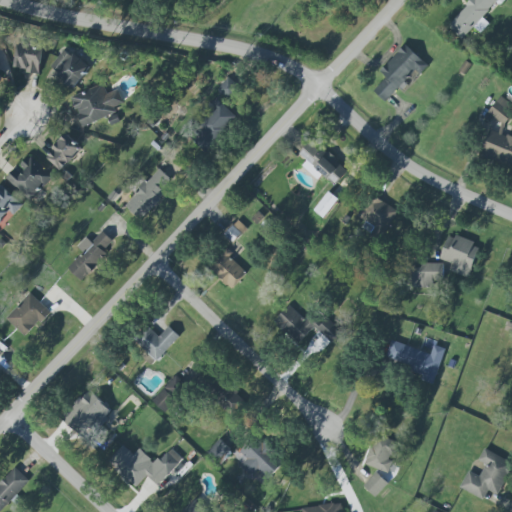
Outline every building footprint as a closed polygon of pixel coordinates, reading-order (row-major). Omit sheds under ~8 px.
[(471,0),(447,26),(462,39),(474,27),(480,33),(489,24),(482,17),(498,0),(501,0),(502,1),(503,0),(471,0)] [(40,74),(43,46),(17,44),(15,67),(26,68),(25,72),(40,74)] [(427,66),(406,44),(379,71),(385,78),(373,90),(384,102),(399,88),(400,89),(416,74),(418,76),(427,66)] [(75,88),(90,66),(64,48),(49,70),(75,88)] [(228,100),(239,87),(228,77),(216,90),(228,100)] [(70,97),(81,125),(125,108),(118,89),(107,94),(103,84),(70,97)] [(511,165),(511,137),(502,134),(511,105),(511,102),(496,97),(489,116),(494,117),(481,156),(511,167),(511,165)] [(237,118),(215,98),(208,104),(216,111),(190,139),(205,152),(237,118)] [(46,158),(63,171),(82,146),(65,133),(46,158)] [(334,186),(346,172),(312,140),(298,154),(305,161),(301,165),(317,180),(322,175),(334,186)] [(18,168),(16,166),(5,177),(31,201),(53,176),(30,155),(18,168)] [(166,194),(161,189),(170,180),(159,168),(123,205),(140,221),(166,194)] [(0,222),(6,211),(15,215),(23,201),(0,188),(0,222)] [(323,218),(338,200),(329,192),(313,210),(323,218)] [(378,240),(395,209),(375,198),(360,223),(369,228),(367,233),(378,240)] [(112,241),(101,231),(90,243),(86,239),(78,248),(82,252),(67,268),(82,281),(107,254),(104,250),(112,241)] [(454,264),(451,272),(468,278),(480,245),(448,234),(439,259),(454,264)] [(228,257),(232,253),(226,248),(208,268),(231,289),(246,273),(228,257)] [(443,281),(443,264),(411,264),(411,288),(432,288),(432,280),(443,281)] [(49,311),(29,293),(5,319),(25,337),(49,311)] [(272,323),(296,345),(313,327),(330,343),(340,332),(314,309),(302,322),(287,307),(272,323)] [(179,336),(168,326),(158,336),(151,329),(137,344),(156,361),(179,336)] [(445,349),(433,345),(430,353),(391,341),(384,362),(435,378),(445,349)] [(164,412),(188,388),(176,376),(152,401),(164,412)] [(226,382),(211,393),(228,416),(243,405),(226,382)] [(85,422),(89,426),(108,408),(92,391),(62,419),(74,432),(85,422)] [(100,451),(112,431),(96,421),(84,441),(100,451)] [(363,463),(387,474),(394,460),(392,459),(399,444),(376,434),(363,463)] [(252,477),(259,470),(267,479),(284,463),(258,435),(234,458),(252,477)] [(208,450),(220,464),(232,453),(220,440),(208,450)] [(149,473),(161,484),(183,460),(170,448),(154,465),(138,450),(134,455),(123,446),(107,464),(135,489),(149,473)] [(460,488),(483,500),(488,490),(498,495),(511,466),(511,462),(484,449),(478,461),(485,464),(480,476),(468,470),(460,488)] [(0,511),(30,482),(15,467),(0,482),(0,511)] [(375,497),(388,483),(376,472),(363,486),(375,497)] [(183,511),(206,511),(208,510),(197,499),(183,511)]
